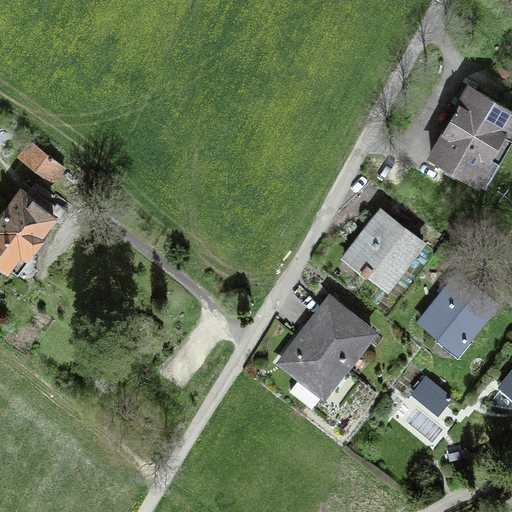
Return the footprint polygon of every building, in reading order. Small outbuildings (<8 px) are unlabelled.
[(459,106),(431,154),(478,181),(511,122),(511,110),(468,85),(457,105),(459,106)] [(20,156),(51,180),(63,165),(31,141),(20,156)] [(0,266),(3,268),(6,264),(24,277),(32,277),(38,268),(36,260),(30,255),(56,220),(59,223),(72,206),(55,193),(53,196),(34,182),(31,186),(25,182),(0,216),(0,266)] [(382,210),(348,255),(363,267),(361,270),(366,274),(368,273),(385,286),(421,240),(382,210)] [(459,274),(422,320),(457,348),(494,302),(459,274)] [(330,300),(283,361),(301,375),(290,389),(309,404),(314,403),(371,331),(330,300)] [(511,374),(489,403),(500,407),(511,407),(511,374)] [(413,392),(419,396),(431,381),(426,376),(413,392)]
